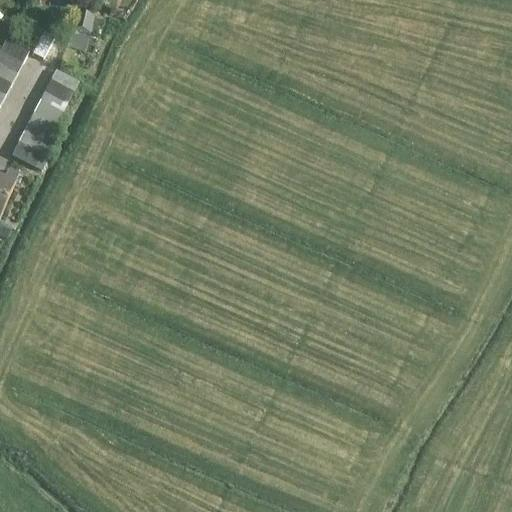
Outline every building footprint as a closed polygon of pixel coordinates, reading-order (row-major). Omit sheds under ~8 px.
[(99,18),(85,16),(82,31),(96,33),(99,18)] [(0,112),(31,54),(8,42),(0,57),(0,112)] [(80,85),(58,74),(23,143),(27,145),(45,154),(80,85)] [(45,154),(27,145),(19,161),(41,172),(49,157),(45,154)] [(0,228),(17,191),(0,183),(0,228)]
